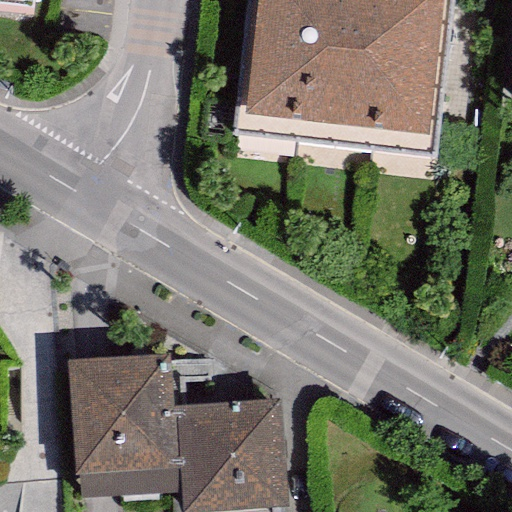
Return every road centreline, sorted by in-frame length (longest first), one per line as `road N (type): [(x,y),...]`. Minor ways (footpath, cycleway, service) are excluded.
road 1 (residential): [(87,200),(511,451)]
road 2 (residential): [(158,0),(142,86),(87,200)]
